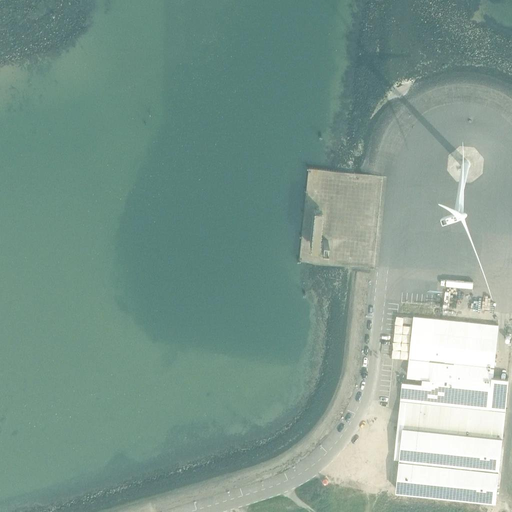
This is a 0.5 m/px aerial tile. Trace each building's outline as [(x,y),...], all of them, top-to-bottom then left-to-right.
[(482,159),(478,164),(479,168),(486,169),(489,166),(489,161),(488,159),(482,159)] [(317,248),(321,208),(313,207),(309,247),(317,248)] [(493,376),(498,325),(414,316),(408,374),(417,375),(416,382),(408,381),(406,402),(405,408),(397,490),(495,500),(502,441),(508,377),(507,377),(493,376)] [(378,465),(361,473),(366,484),(383,475),(378,465)] [(330,487),(334,498),(362,488),(358,477),(330,487)] [(426,508),(438,508),(438,500),(427,499),(426,508)]
